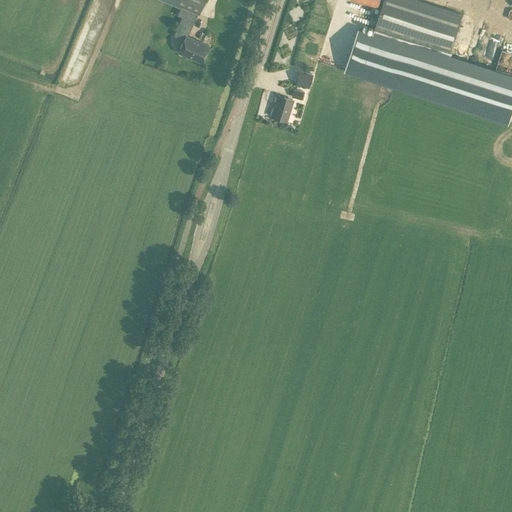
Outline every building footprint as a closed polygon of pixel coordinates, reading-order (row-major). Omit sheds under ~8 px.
[(167,0),(177,4),(181,6),(177,15),(182,17),(174,35),(184,40),(178,52),(202,62),(209,45),(188,36),(194,22),(198,13),(198,14),(204,0),(167,0)] [(354,0),(381,9),(384,0),(354,0)] [(384,0),(381,9),(374,32),(449,56),(462,14),(419,0),(384,0)] [(360,28),(346,69),(508,121),(511,107),(511,76),(449,56),(374,32),(360,28)] [(309,86),(313,74),(300,70),(296,83),(309,86)] [(301,99),(303,92),(294,89),(292,96),(301,99)] [(287,120),(293,99),(278,95),(271,116),(287,120)]
